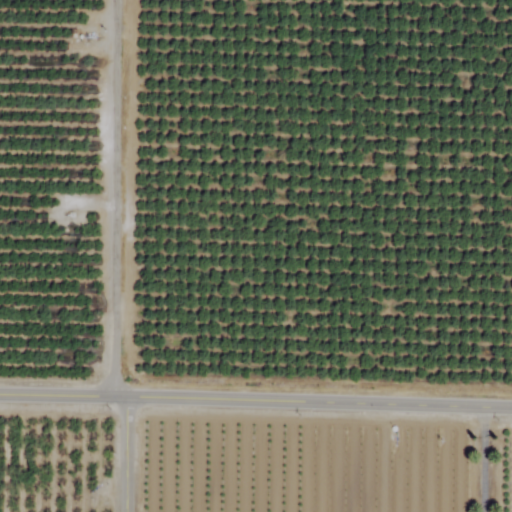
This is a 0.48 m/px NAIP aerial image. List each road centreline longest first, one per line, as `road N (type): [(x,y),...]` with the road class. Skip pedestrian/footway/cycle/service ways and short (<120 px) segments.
road 1 (residential): [(120,511),(121,399),(111,377),(121,0)]
road 2 (tertiary): [(0,397),(511,409)]
